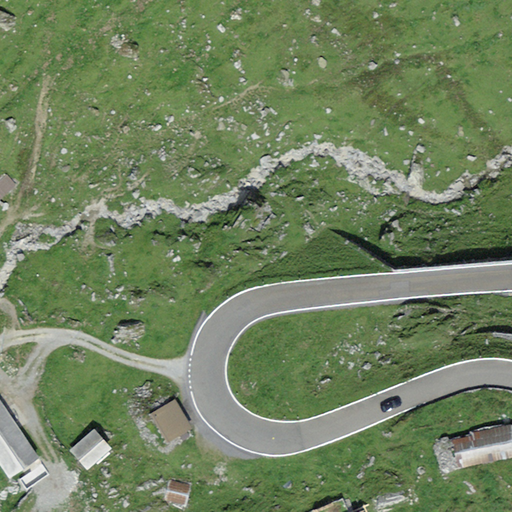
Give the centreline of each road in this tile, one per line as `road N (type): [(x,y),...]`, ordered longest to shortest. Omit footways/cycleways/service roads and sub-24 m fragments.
road 1 (primary): [(511,276),(266,300),(223,326),(207,364),(220,411),(248,432),(275,438),(316,433),(453,378),(511,376)]
road 2 (track): [(0,235),(32,186),(60,0)]
road 3 (track): [(0,347),(68,337),(141,363),(207,371)]
road 4 (track): [(42,99),(161,0)]
road 5 (track): [(68,337),(38,356),(26,388),(29,424),(46,457)]
